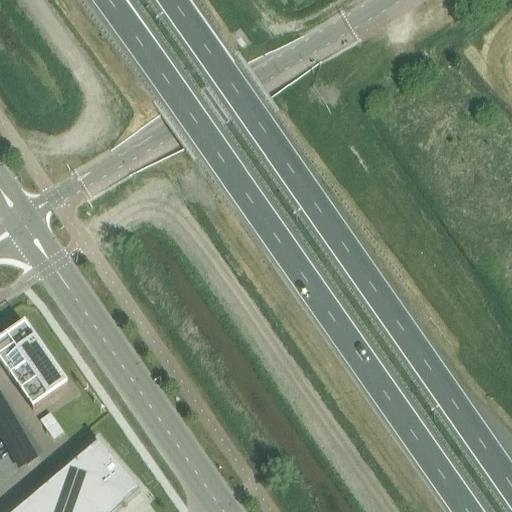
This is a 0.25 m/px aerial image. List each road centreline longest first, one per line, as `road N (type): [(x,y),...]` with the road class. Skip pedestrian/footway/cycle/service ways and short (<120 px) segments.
road 1 (trunk): [(108,0),(467,511)]
road 2 (trunk): [(511,489),(171,0)]
road 3 (tertiary): [(24,222),(388,0)]
road 4 (tertiary): [(24,222),(221,511)]
